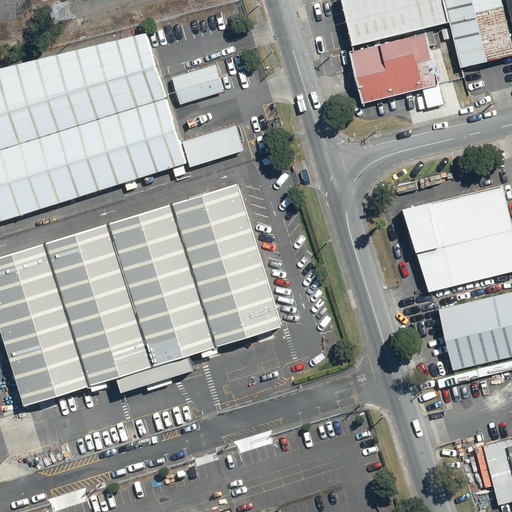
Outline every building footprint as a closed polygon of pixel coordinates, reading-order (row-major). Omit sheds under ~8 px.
[(452,23),(447,0),(344,0),(355,45),(452,23)] [(511,46),(501,0),(447,0),(452,23),(463,66),(511,54),(511,46)] [(0,149),(169,97),(148,31),(0,68),(0,149)] [(427,33),(353,51),(365,102),(439,84),(427,33)] [(0,221),(189,162),(169,97),(0,149),(0,221)] [(238,125),(186,141),(193,166),(246,150),(238,125)] [(281,326),(238,184),(173,204),(216,347),(281,326)] [(431,293),(511,270),(511,223),(501,184),(408,210),(431,293)] [(216,347),(173,204),(109,224),(156,382),(175,376),(193,371),(188,355),(216,347)] [(156,382),(109,224),(44,244),(89,387),(116,378),(121,394),(156,382)] [(89,387),(44,244),(0,257),(0,330),(24,407),(89,387)] [(511,289),(439,308),(455,371),(511,356),(511,289)] [(289,365),(291,374),(310,369),(308,361),(289,365)] [(239,371),(241,379),(268,372),(266,364),(239,371)] [(256,379),(258,386),(275,382),(274,375),(256,379)] [(232,386),(234,395),(255,388),(253,380),(232,386)] [(497,500),(511,496),(511,472),(505,446),(503,438),(482,443),(497,500)]
